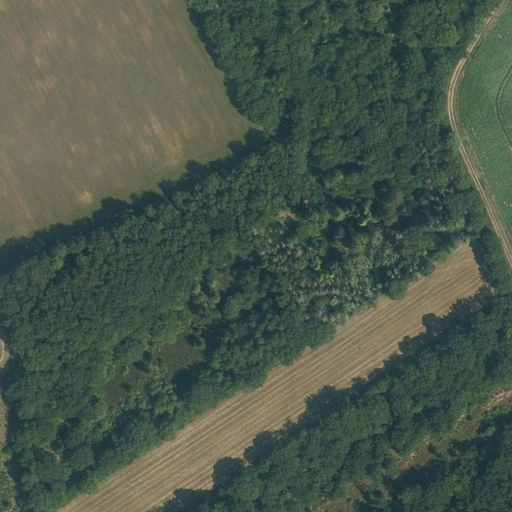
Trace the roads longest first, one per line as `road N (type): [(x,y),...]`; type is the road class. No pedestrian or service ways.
road 1 (track): [(511,267),(448,106),(453,77),(497,0)]
road 2 (track): [(401,511),(511,429)]
